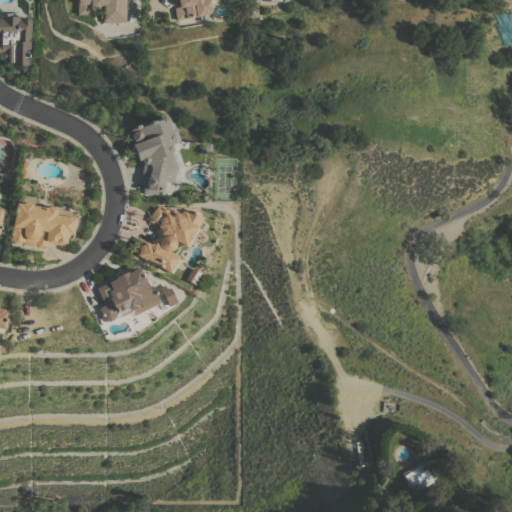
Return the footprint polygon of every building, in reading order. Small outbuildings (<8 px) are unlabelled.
[(126,0),(126,22),(103,22),(103,18),(102,18),(102,11),(103,11),(103,6),(100,6),(100,9),(91,9),(92,14),(78,14),(78,0),(126,0)] [(208,0),(211,12),(207,13),(198,14),(198,15),(187,17),(187,18),(176,20),(174,7),(179,6),(177,0),(208,0)] [(29,48),(28,48),(28,64),(11,64),(12,61),(3,61),(3,51),(1,51),(0,51),(0,12),(19,12),(19,17),(20,17),(23,15),(28,17),(29,20),(29,48)] [(177,141),(180,147),(177,148),(183,162),(181,183),(172,182),(166,182),(165,188),(162,187),(162,191),(158,190),(157,194),(152,193),(151,194),(145,193),(145,192),(142,192),(145,173),(141,173),(143,163),(141,158),(137,160),(130,144),(134,142),(129,129),(134,127),(134,125),(138,123),(139,126),(148,122),(147,121),(152,119),(153,120),(156,119),(157,115),(161,114),(165,116),(166,119),(166,121),(171,133),(173,138),(174,142),(177,141)] [(29,177),(20,178),(18,163),(27,162),(29,177)] [(15,202),(19,203),(20,195),(35,197),(33,205),(45,206),(47,205),(54,206),(56,209),(55,214),(74,217),(72,234),(66,233),(64,245),(45,242),(45,245),(42,246),(37,246),(35,244),(32,244),(30,245),(27,244),(23,242),(22,241),(18,243),(9,242),(15,202)] [(145,258),(145,260),(129,250),(138,236),(149,244),(155,242),(157,242),(157,239),(159,238),(160,236),(162,235),(163,235),(160,233),(159,227),(147,219),(156,206),(161,210),(163,207),(165,209),(166,208),(169,210),(171,207),(180,213),(183,207),(187,210),(189,208),(203,217),(196,228),(198,229),(187,246),(185,245),(174,239),(175,241),(175,244),(174,247),(173,248),(172,249),(170,250),(169,251),(167,251),(178,257),(177,258),(179,259),(172,272),(170,271),(169,273),(145,258)] [(192,266),(201,272),(193,285),(184,279),(192,266)] [(115,278),(115,276),(127,270),(128,272),(138,267),(147,287),(151,285),(158,299),(157,299),(159,302),(133,315),(131,310),(118,316),(116,312),(114,313),(116,316),(114,317),(113,318),(108,321),(107,320),(104,321),(98,307),(103,304),(96,287),(115,278)] [(159,287),(164,284),(166,289),(169,287),(176,302),(168,306),(159,287)] [(420,460),(433,481),(414,494),(401,473),(420,460)]
